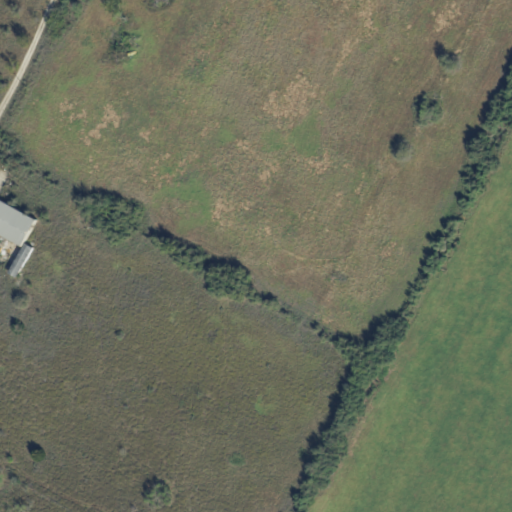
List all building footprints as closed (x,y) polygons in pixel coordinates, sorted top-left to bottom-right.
[(117,0),(115,5),(127,9),(119,26),(121,27),(120,29),(124,31),(120,40),(115,38),(118,32),(106,27),(104,31),(83,23),(92,0),(117,0)] [(140,6),(147,10),(140,33),(133,29),(140,6)] [(113,42),(119,45),(116,51),(111,49),(113,42)] [(78,44),(98,53),(93,66),(87,63),(89,57),(76,51),(78,44)] [(0,200),(39,222),(24,249),(0,235),(0,200)] [(35,250),(19,279),(10,275),(27,245),(35,250)]
